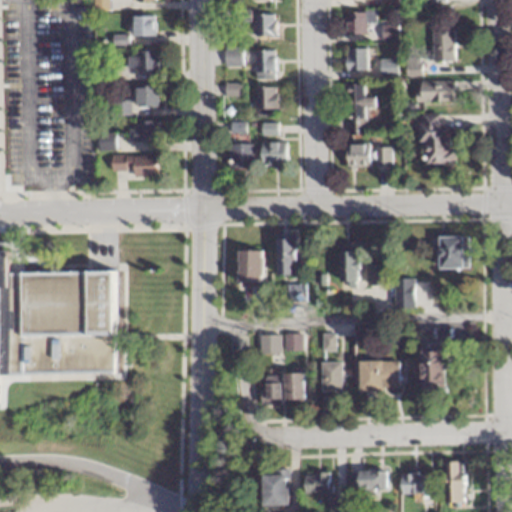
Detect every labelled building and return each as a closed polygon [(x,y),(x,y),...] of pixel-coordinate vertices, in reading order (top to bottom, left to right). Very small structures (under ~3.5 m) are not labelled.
[(105,0),(91,0),(92,11),(106,11),(105,0)] [(374,24),(374,13),(343,13),(343,35),(366,35),(366,24),(374,24)] [(273,38),(273,15),(253,15),(253,38),(273,38)] [(153,16),(130,16),(130,36),(153,36),(153,16)] [(380,26),(380,40),(396,40),(396,26),(380,26)] [(431,29),(432,62),(455,62),(454,28),(431,29)] [(222,65),(240,65),(240,47),(222,47),(222,65)] [(366,49),(345,49),(345,72),(366,72),(366,49)] [(273,51),(252,51),(252,79),(273,79),(273,51)] [(156,52),(125,52),(125,72),(156,72),(156,52)] [(378,60),(378,77),(396,77),(396,60),(378,60)] [(454,82),(416,82),(416,103),(454,103),(454,82)] [(346,86),(346,135),(366,135),(366,109),(374,109),(374,97),(364,97),(364,86),(346,86)] [(155,106),(155,87),(133,87),(133,106),(155,106)] [(255,112),(274,112),(274,88),(255,88),(255,112)] [(112,116),(127,116),(127,102),(112,102),(112,116)] [(419,115),(420,166),(452,166),(452,128),(440,129),(440,115),(419,115)] [(98,149),(155,149),(155,121),(133,121),(133,133),(98,133),(98,149)] [(274,124),(260,124),(260,135),(274,135),(274,124)] [(259,165),(285,165),(285,142),(259,142),(259,165)] [(227,169),(251,169),(251,144),(227,144),(227,169)] [(346,168),(391,167),(390,145),(345,146),(346,168)] [(155,156),(109,155),(109,175),(154,176),(155,156)] [(468,268),(468,235),(437,235),(438,268),(468,268)] [(274,236),(274,273),(294,273),(294,236),(274,236)] [(260,249),(236,249),(236,281),(260,281),(260,249)] [(356,281),(356,251),(344,251),(344,281),(356,281)] [(0,405),(19,406),(19,373),(114,373),(114,270),(11,270),(11,265),(0,264),(0,405)] [(366,284),(384,283),(383,264),(365,265),(366,284)] [(287,300),(301,300),(301,283),(287,283),(287,300)] [(279,334),(258,334),(258,352),(279,352),(279,334)] [(446,393),(445,348),(419,348),(420,393),(446,393)] [(358,390),(398,389),(398,360),(358,360),(358,390)] [(320,391),(339,391),(339,361),(320,361),(320,391)] [(302,399),(302,372),(281,372),(281,399),(302,399)] [(279,373),(260,373),(260,403),(279,403),(279,373)] [(441,501),(460,501),(460,460),(441,460),(441,501)] [(260,503),(285,503),(285,469),(260,469),(260,503)] [(385,469),(356,469),(356,491),(386,490),(385,469)] [(328,491),(328,472),(301,472),(301,491),(328,491)] [(399,493),(426,493),(426,472),(399,472),(399,493)]
